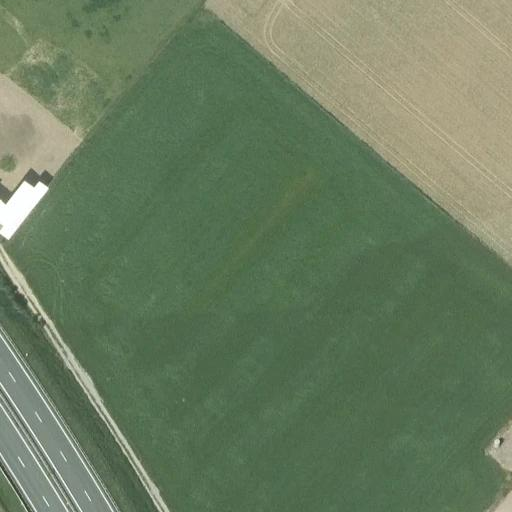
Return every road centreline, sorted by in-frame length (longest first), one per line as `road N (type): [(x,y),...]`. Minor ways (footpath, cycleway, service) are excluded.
road 1 (track): [(162,511),(0,250)]
road 2 (trunk): [(95,511),(0,364)]
